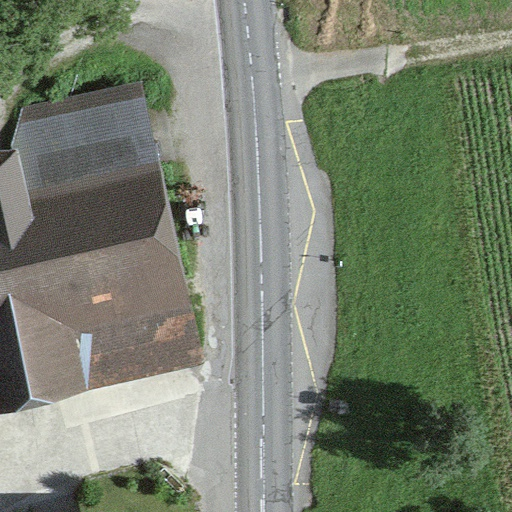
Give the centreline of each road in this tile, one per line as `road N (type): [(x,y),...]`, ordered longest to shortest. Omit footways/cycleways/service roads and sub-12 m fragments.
road 1 (secondary): [(242,0),(260,201),(264,511)]
road 2 (unknown): [(263,420),(0,501)]
